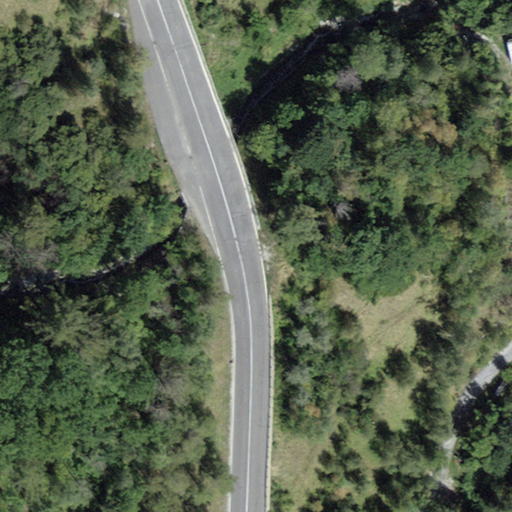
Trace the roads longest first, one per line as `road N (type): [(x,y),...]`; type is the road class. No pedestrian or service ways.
road 1 (secondary): [(153,0),(242,262),(250,336),(246,511)]
road 2 (track): [(425,511),(465,409),(511,354)]
